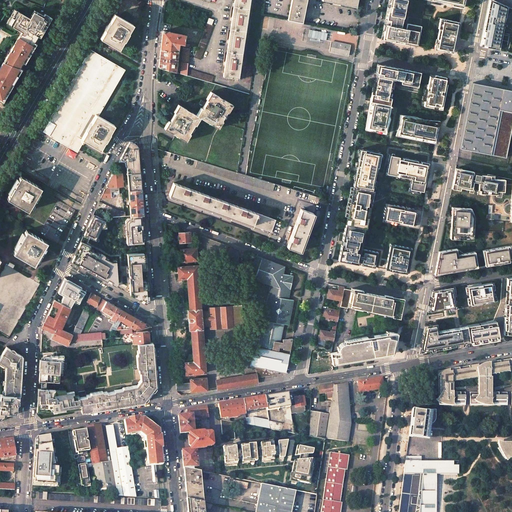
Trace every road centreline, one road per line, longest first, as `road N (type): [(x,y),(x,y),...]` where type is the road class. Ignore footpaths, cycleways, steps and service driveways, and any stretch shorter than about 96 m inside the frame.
road 1 (residential): [(320,275),(365,55)]
road 2 (residential): [(468,75),(426,285)]
road 3 (residential): [(320,275),(153,212)]
road 4 (tertiary): [(0,158),(89,9)]
road 5 (residential): [(61,265),(32,326),(27,428)]
road 6 (residential): [(123,131),(61,265)]
road 7 (residential): [(385,511),(397,366)]
road 8 (residential): [(166,405),(27,428)]
road 9 (residential): [(297,383),(166,405)]
